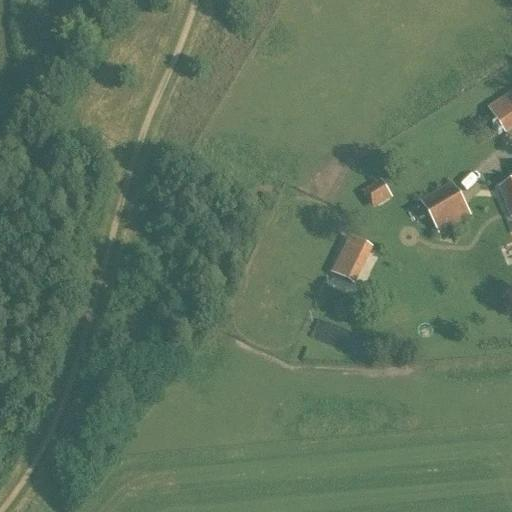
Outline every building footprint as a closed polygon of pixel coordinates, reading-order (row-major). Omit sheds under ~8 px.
[(511,129),(511,92),(488,108),(505,134),(511,129)] [(448,178),(416,197),(439,235),(471,216),(448,178)] [(511,184),(500,188),(511,218),(511,184)] [(364,197),(373,211),(392,199),(384,185),(364,197)] [(351,239),(333,275),(352,284),(370,248),(351,239)]
